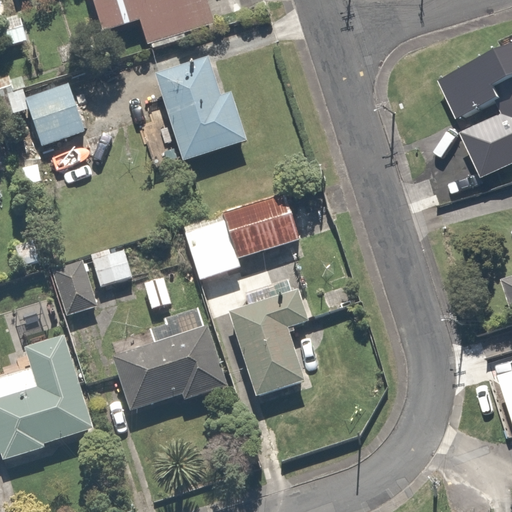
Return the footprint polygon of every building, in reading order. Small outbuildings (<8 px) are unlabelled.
[(189,0),(72,0),(88,53),(132,40),(140,63),(203,44),(189,0)] [(4,31),(0,32),(0,62),(14,57),(4,31)] [(511,175),(511,89),(500,59),(419,95),(437,140),(479,123),(484,135),(442,152),(462,201),(511,175)] [(201,74),(147,92),(176,177),(241,155),(224,105),(213,109),(201,74)] [(60,102),(16,117),(30,160),(75,146),(60,102)] [(281,210),(220,230),(235,273),(296,252),(281,210)] [(213,238),(179,251),(196,297),(230,285),(213,238)] [(117,291),(111,270),(71,282),(78,303),(117,291)] [(164,275),(141,283),(149,311),(173,304),(164,275)] [(71,282),(44,291),(56,328),(83,319),(71,282)] [(511,291),(478,304),(487,332),(511,322),(511,291)] [(290,303),(213,322),(236,417),(291,403),(276,344),(299,338),(290,303)] [(199,345),(98,374),(115,434),(154,423),(154,425),(191,415),(194,425),(220,417),(199,345)] [(87,442),(57,354),(17,367),(23,382),(0,389),(0,478),(1,480),(39,467),(37,459),(87,442)]
